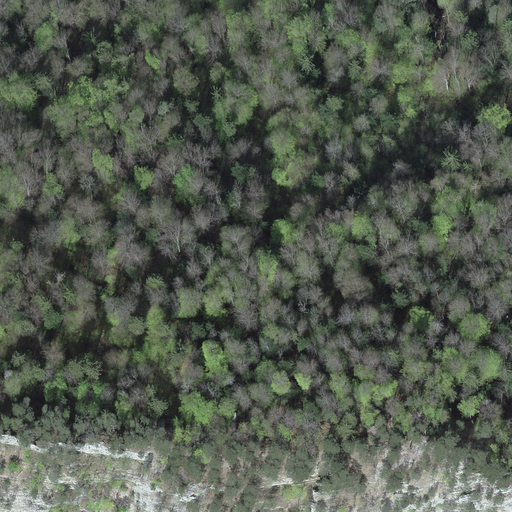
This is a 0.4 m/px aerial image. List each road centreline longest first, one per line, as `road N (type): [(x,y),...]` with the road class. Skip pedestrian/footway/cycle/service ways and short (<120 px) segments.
road 1 (track): [(511,126),(469,149),(366,175),(183,260),(107,311),(100,324),(118,347),(396,271),(441,267),(511,286)]
road 2 (track): [(342,83),(511,102)]
